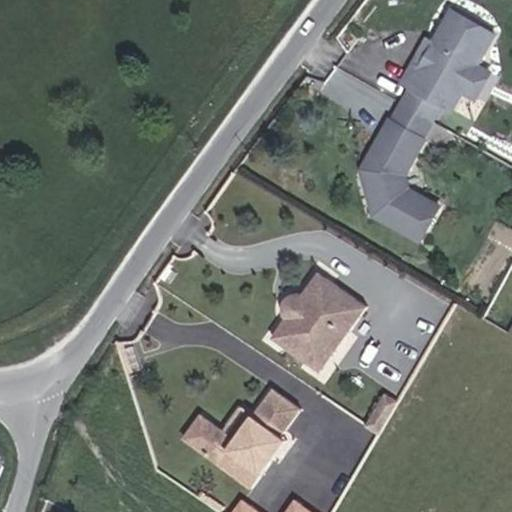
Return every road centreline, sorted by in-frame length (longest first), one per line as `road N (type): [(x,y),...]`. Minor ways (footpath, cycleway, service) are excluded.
road 1 (residential): [(331,0),(86,339),(31,382)]
road 2 (residential): [(31,382),(38,402),(12,511)]
